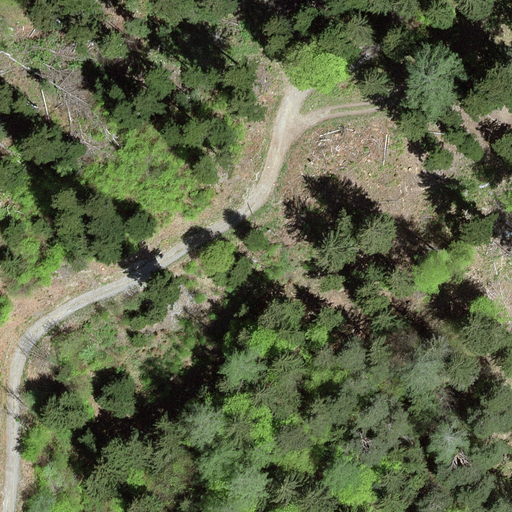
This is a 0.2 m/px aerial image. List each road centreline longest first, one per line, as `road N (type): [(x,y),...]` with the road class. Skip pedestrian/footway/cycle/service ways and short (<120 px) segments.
road 1 (track): [(407,0),(379,49),(300,89),(287,106),(257,203),(122,289),(36,330),(15,367),(8,511)]
road 2 (track): [(273,163),(315,115),(404,99),(464,50),(500,0)]
